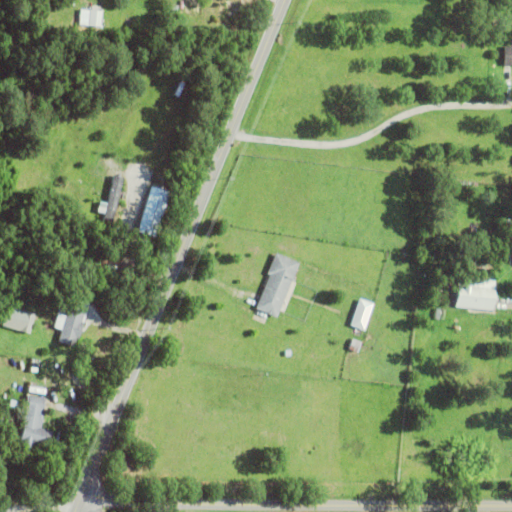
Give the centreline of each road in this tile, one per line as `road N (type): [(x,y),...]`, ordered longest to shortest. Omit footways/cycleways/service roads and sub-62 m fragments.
road 1 (tertiary): [(286,0),(74,511)]
road 2 (residential): [(511,504),(173,503),(83,492)]
